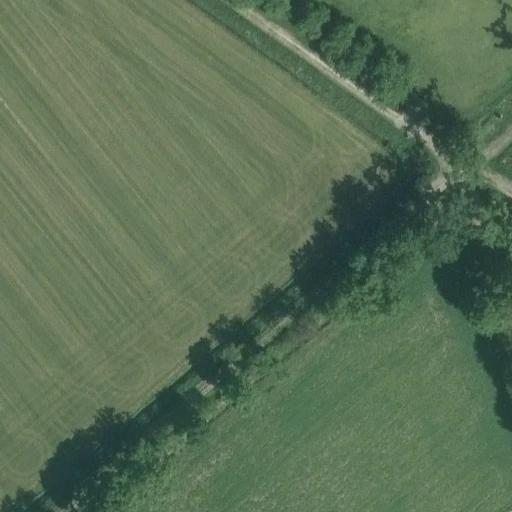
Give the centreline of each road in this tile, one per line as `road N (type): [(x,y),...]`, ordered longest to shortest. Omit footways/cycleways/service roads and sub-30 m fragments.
road 1 (track): [(61,511),(470,160)]
road 2 (track): [(470,160),(241,0)]
road 3 (track): [(511,312),(474,207),(470,160)]
